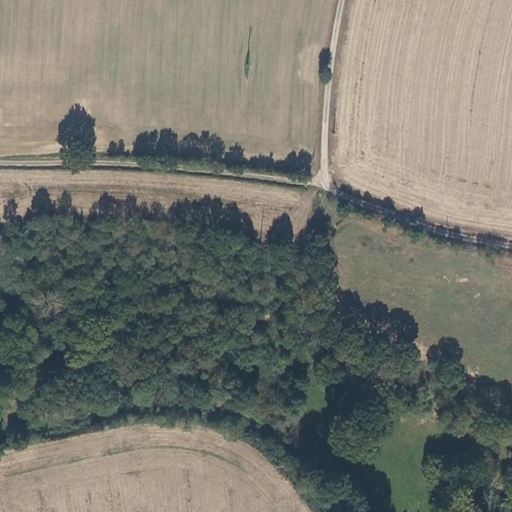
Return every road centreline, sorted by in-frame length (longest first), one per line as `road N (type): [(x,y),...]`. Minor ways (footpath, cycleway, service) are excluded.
road 1 (track): [(0,163),(153,166),(323,186)]
road 2 (unclassified): [(341,0),(323,186)]
